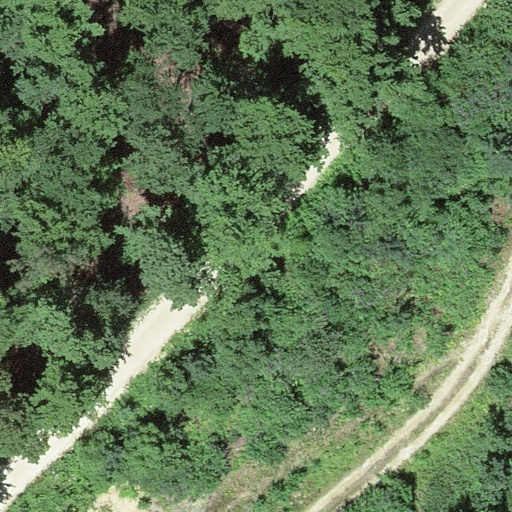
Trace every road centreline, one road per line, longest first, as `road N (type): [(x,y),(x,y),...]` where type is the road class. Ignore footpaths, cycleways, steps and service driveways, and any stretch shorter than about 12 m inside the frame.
road 1 (track): [(476,0),(0,495)]
road 2 (track): [(511,288),(490,343),(336,511)]
